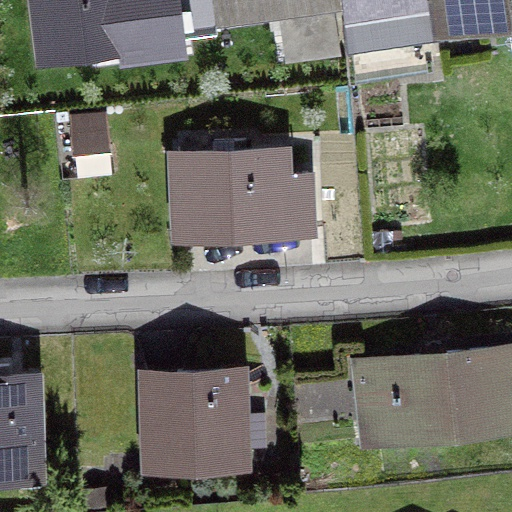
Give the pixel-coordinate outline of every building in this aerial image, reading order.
[(37,0),(45,55),(122,45),(123,52),(181,45),(174,0),(37,0)] [(339,0),(212,0),(216,22),(340,5),(339,0)] [(511,0),(342,0),(343,5),(379,0),(421,0),(423,10),(439,7),(442,27),(511,16),(511,0)] [(75,135),(104,132),(102,116),(73,118),(75,135)] [(176,151),(180,229),(310,224),(308,170),(283,171),(282,147),(176,151)] [(511,385),(511,343),(356,359),(365,436),(506,421),(502,387),(511,385)] [(241,367),(145,370),(148,459),(243,456),(243,445),(266,444),(265,409),(242,410),(241,367)] [(0,470),(38,469),(34,373),(0,373),(0,470)]
